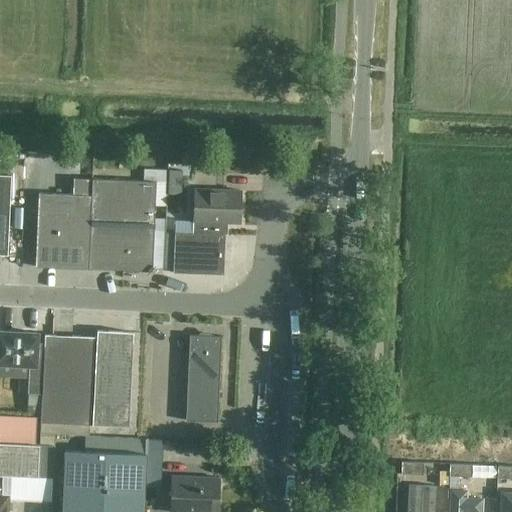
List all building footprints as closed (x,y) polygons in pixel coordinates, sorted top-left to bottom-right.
[(0,174),(0,254),(7,255),(10,175),(0,174)] [(35,267),(152,272),(156,182),(92,179),(91,198),(72,197),(72,195),(38,194),(35,267)] [(194,189),(193,233),(225,234),(225,222),(239,223),(241,191),(194,189)] [(193,233),(174,233),(173,273),(224,274),(225,235),(225,234),(193,233)] [(28,393),(42,394),(40,423),(128,426),(133,333),(97,331),(97,337),(45,335),(44,343),(36,343),(37,333),(0,331),(0,362),(29,364),(28,393)] [(221,336),(189,335),(186,421),(218,422),(221,336)] [(7,411),(7,423),(28,423),(28,411),(7,411)] [(104,452),(144,454),(145,439),(104,437),(104,452)] [(40,444),(0,442),(0,511),(7,511),(9,496),(2,496),(3,487),(0,486),(0,474),(39,476),(40,444)] [(144,454),(104,452),(64,450),(61,511),(142,511),(145,454),(144,454)] [(423,475),(424,463),(402,462),(401,474),(406,475),(423,475)] [(449,477),(453,477),(471,477),(472,465),(450,464),(449,477)] [(497,479),(501,479),(511,479),(511,467),(497,466),(497,479)] [(217,511),(219,478),(172,476),(169,511),(201,511),(202,510),(213,511),(217,511)] [(408,486),(406,511),(433,511),(434,487),(408,486)] [(449,490),(447,511),(465,511),(466,490),(449,490)] [(511,511),(511,494),(500,494),(499,511),(511,511)]
